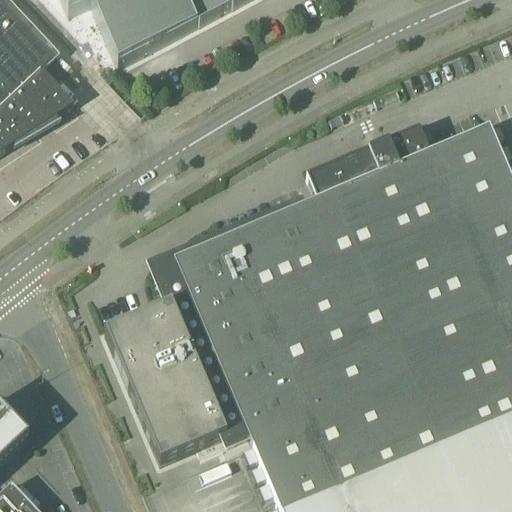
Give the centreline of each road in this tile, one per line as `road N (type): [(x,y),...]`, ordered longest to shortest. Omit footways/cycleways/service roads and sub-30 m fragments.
road 1 (tertiary): [(476,0),(337,60),(258,105),(0,280)]
road 2 (unclassified): [(115,511),(39,332),(0,282)]
